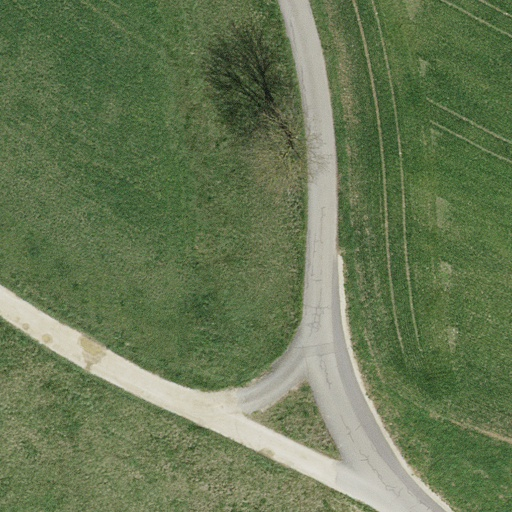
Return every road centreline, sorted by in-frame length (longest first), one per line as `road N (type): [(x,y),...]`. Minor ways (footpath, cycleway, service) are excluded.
road 1 (track): [(393,496),(86,355),(0,303)]
road 2 (track): [(207,413),(258,391),(320,345)]
